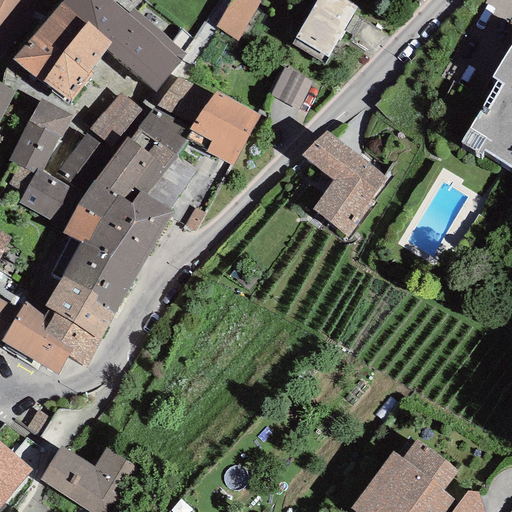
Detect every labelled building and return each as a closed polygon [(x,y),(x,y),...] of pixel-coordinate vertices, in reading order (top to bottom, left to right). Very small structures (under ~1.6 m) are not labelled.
[(37,0),(0,0),(0,48),(9,53),(37,0)] [(128,13),(112,0),(63,0),(61,3),(85,24),(87,21),(110,43),(105,50),(155,92),(185,55),(133,9),(128,13)] [(260,1),(258,0),(231,0),(216,26),(237,39),(260,1)] [(357,7),(345,0),(316,0),(291,44),(324,63),(357,7)] [(63,52),(85,24),(61,3),(11,59),(41,82),(63,52)] [(110,43),(87,21),(85,24),(63,52),(41,82),(71,101),(93,72),(90,70),(105,50),(110,43)] [(511,44),(492,77),(497,80),(461,142),(480,155),(483,150),(511,167),(511,44)] [(313,82),(283,67),(269,95),(299,109),(313,82)] [(213,95),(177,77),(155,106),(192,124),(213,95)] [(0,123),(16,91),(0,82),(0,123)] [(216,92),(213,95),(192,124),(190,127),(187,129),(191,131),(186,139),(206,151),(205,152),(232,166),(259,116),(216,92)] [(142,111),(119,93),(89,130),(111,148),(142,111)] [(71,116),(40,99),(8,160),(17,166),(8,184),(24,193),(36,169),(42,172),(71,116)] [(190,127),(153,108),(137,128),(175,155),(186,139),(191,131),(187,129),(190,127)] [(126,137),(94,181),(123,199),(133,187),(139,191),(168,210),(197,170),(175,155),(137,128),(129,139),(126,137)] [(80,190),(111,148),(89,130),(53,177),(80,190)] [(386,178),(326,130),(301,155),(333,181),(311,209),(347,237),(374,202),(371,199),(386,178)] [(58,224),(80,190),(53,177),(42,172),(36,169),(24,193),(18,203),(58,224)] [(131,204),(123,199),(94,181),(93,180),(76,206),(126,235),(134,222),(131,204)] [(168,210),(139,191),(131,204),(134,222),(126,235),(109,258),(139,270),(171,212),(168,210)] [(126,235),(76,206),(62,234),(80,243),(109,258),(126,235)] [(0,257),(11,237),(0,231),(0,257)] [(80,243),(62,276),(98,295),(94,301),(114,314),(139,270),(109,258),(80,243)] [(98,295),(62,276),(44,307),(48,309),(100,342),(114,314),(94,301),(98,295)] [(0,327),(12,307),(0,299),(0,327)] [(42,318),(43,316),(24,302),(0,342),(57,375),(67,356),(72,349),(43,331),(42,318)] [(86,368),(100,342),(48,309),(43,316),(42,318),(43,331),(72,349),(67,356),(86,368)] [(457,471),(415,439),(402,458),(392,450),(348,509),(352,511),(484,511),(477,492),(466,492),(457,502),(443,491),(457,471)] [(0,443),(0,507),(32,470),(0,443)] [(94,467),(60,445),(39,480),(90,511),(111,511),(138,467),(105,449),(94,467)]
